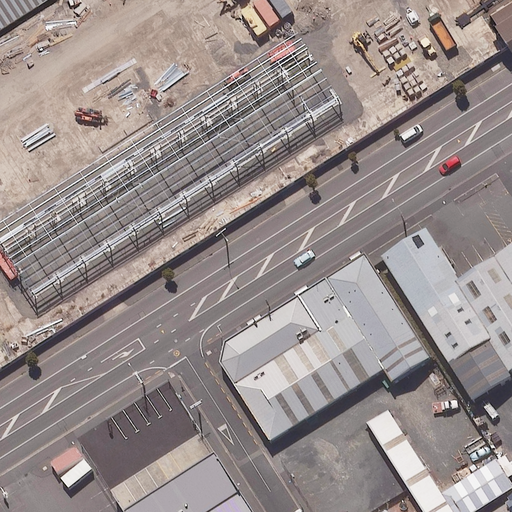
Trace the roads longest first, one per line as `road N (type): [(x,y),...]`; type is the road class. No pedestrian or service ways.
road 1 (tertiary): [(511,108),(170,332)]
road 2 (residential): [(283,511),(170,332)]
road 3 (tertiary): [(170,332),(0,433)]
